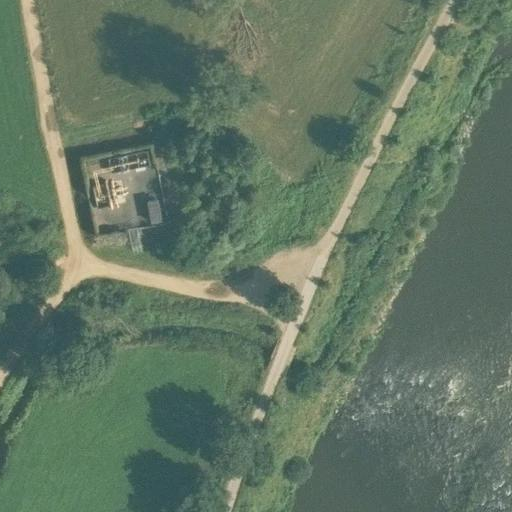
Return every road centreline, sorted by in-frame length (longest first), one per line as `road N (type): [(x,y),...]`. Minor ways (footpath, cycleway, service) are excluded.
road 1 (unclassified): [(227,511),(295,318),(454,0)]
road 2 (track): [(76,266),(33,0)]
road 3 (track): [(316,272),(236,291),(76,266)]
road 4 (track): [(0,375),(48,292),(76,266)]
